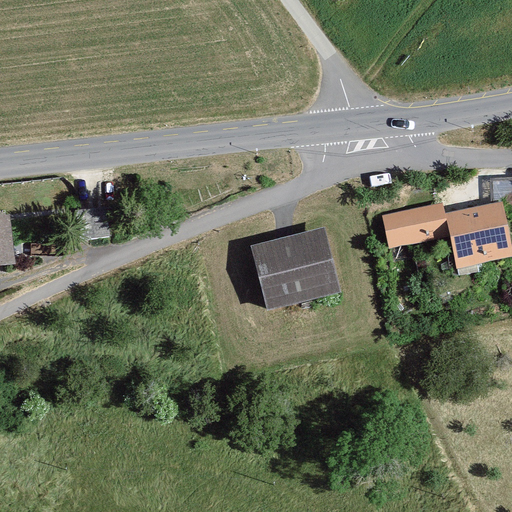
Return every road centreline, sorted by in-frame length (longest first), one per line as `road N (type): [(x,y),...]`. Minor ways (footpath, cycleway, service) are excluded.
road 1 (unclassified): [(322,176),(0,313)]
road 2 (tertiary): [(0,168),(325,131)]
road 3 (unclassified): [(287,0),(329,56),(350,130)]
road 4 (track): [(346,95),(369,78),(379,55),(370,38),(318,0)]
